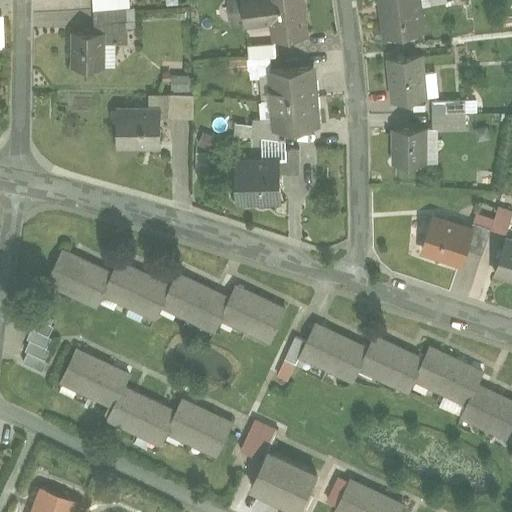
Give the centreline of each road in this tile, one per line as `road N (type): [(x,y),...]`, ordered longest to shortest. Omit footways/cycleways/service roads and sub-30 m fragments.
road 1 (residential): [(14,175),(360,278)]
road 2 (residential): [(360,278),(357,74),(345,0)]
road 3 (residential): [(0,393),(235,511)]
road 4 (residential): [(14,175),(22,0)]
road 5 (residential): [(360,278),(511,334)]
road 6 (residential): [(14,175),(0,308)]
